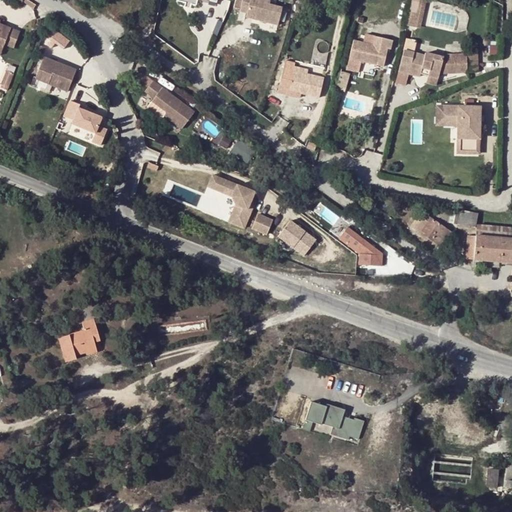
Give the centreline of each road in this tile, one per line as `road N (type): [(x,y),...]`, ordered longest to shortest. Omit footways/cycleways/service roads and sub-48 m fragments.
road 1 (residential): [(318,182),(357,173),(497,204),(507,188),(508,0)]
road 2 (residential): [(323,303),(0,425)]
road 3 (residential): [(110,217),(131,159),(128,131),(92,30),(46,0)]
road 4 (residential): [(445,349),(459,278),(318,182)]
road 5 (tertiary): [(110,217),(323,303)]
road 6 (tertiary): [(323,303),(445,349)]
